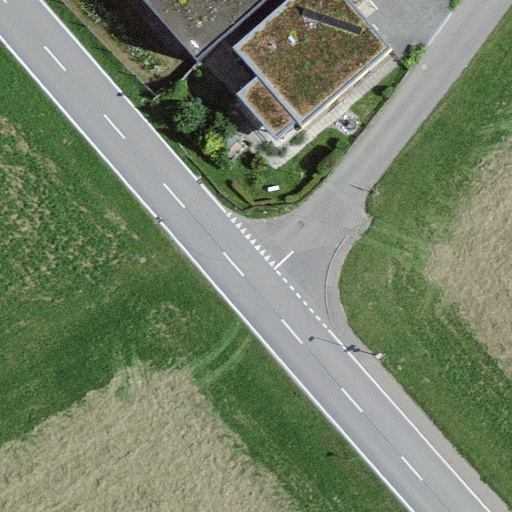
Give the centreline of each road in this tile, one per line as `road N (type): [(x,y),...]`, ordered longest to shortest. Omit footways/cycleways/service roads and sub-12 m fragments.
road 1 (secondary): [(258,292),(4,0)]
road 2 (residential): [(258,292),(490,0)]
road 3 (secondary): [(450,511),(258,292)]
